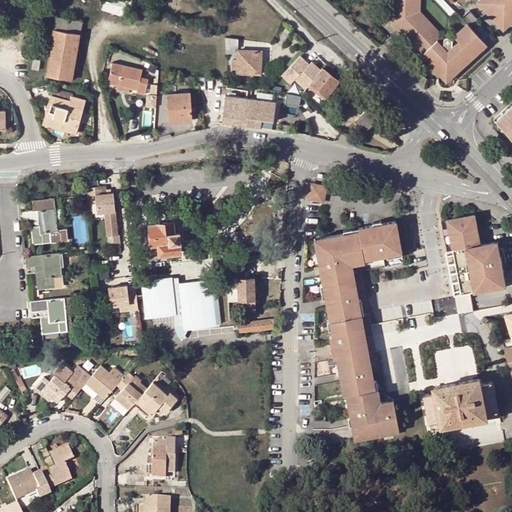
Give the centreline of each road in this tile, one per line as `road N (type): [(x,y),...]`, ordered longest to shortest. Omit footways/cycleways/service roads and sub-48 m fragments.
road 1 (residential): [(286,442),(300,144)]
road 2 (residential): [(300,144),(214,135),(41,158)]
road 3 (residential): [(274,0),(415,144)]
road 4 (residential): [(0,458),(52,425),(81,428),(100,449),(104,511)]
road 5 (secondary): [(431,117),(302,0)]
road 6 (residential): [(0,282),(9,282),(3,163)]
